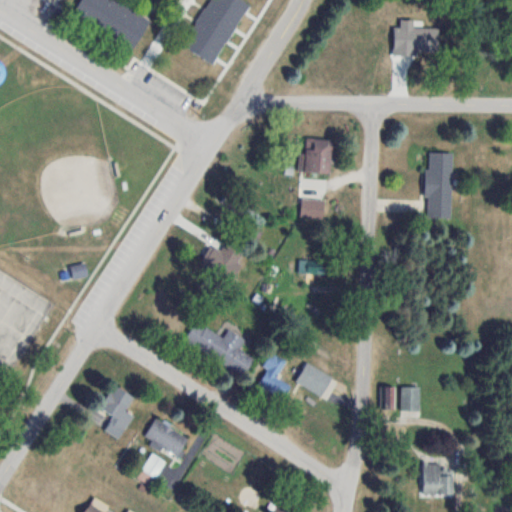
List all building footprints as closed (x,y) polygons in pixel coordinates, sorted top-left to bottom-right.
[(80,0),(71,17),(133,50),(150,17),(117,0),(80,0)] [(244,0),(207,0),(182,45),(210,61),(244,0)] [(302,171),(330,171),(330,139),(302,139),(302,171)] [(451,152),(426,152),(425,217),(450,217),(451,152)] [(233,217),(252,237),(265,224),(246,205),(233,217)] [(298,273),(325,273),(325,259),(298,259),(298,273)] [(70,267),(73,279),(87,275),(84,262),(70,267)] [(176,329),(188,310),(157,290),(145,310),(176,329)] [(183,343),(244,374),(253,357),(238,349),(244,338),(227,329),(223,336),(194,322),(183,343)] [(266,369),(256,385),(281,400),(290,385),(276,377),(286,360),(271,351),(262,366),(266,369)] [(338,381),(306,362),(295,381),(327,400),(338,381)] [(134,397),(115,384),(100,407),(119,420),(134,397)] [(400,410),(419,410),(419,386),(400,386),(400,410)] [(187,439),(156,418),(143,438),(174,459),(187,439)] [(154,478),(165,461),(151,453),(141,470),(154,478)] [(422,493),(452,493),(452,474),(441,474),(441,462),(422,462),(422,493)] [(83,511),(132,511),(127,509),(125,511),(106,511),(105,511),(108,505),(93,496),(83,511)] [(271,511),(298,511),(279,500),(271,511)]
